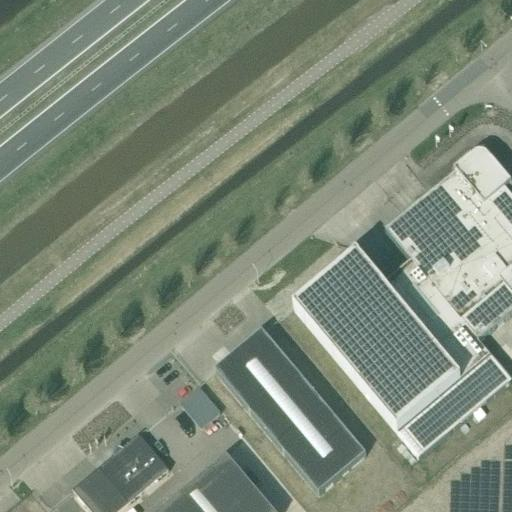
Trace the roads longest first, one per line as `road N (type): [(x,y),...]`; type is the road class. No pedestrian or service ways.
road 1 (unclassified): [(0,479),(491,63)]
road 2 (trunk): [(0,163),(207,0)]
road 3 (trunk): [(127,0),(0,101)]
